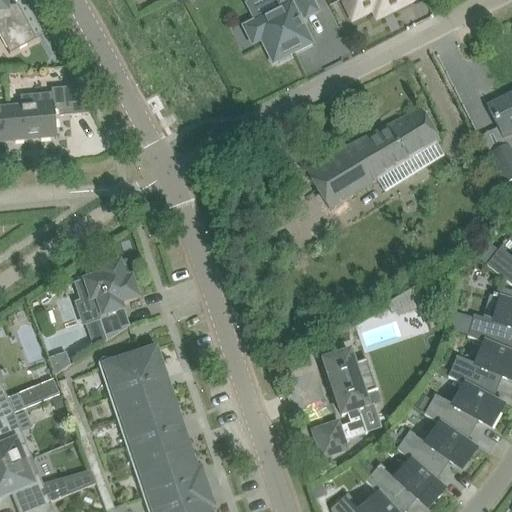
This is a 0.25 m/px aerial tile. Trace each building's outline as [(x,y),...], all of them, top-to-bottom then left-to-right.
[(0,0),(0,36),(1,38),(10,55),(19,50),(37,41),(30,28),(26,22),(18,6),(6,8),(5,0),(0,0)] [(305,19),(318,12),(311,0),(275,0),(281,9),(252,23),(243,28),(252,45),(261,41),(273,64),(278,62),(279,63),(290,58),(290,56),(312,45),(300,21),(304,19),(305,19)] [(342,0),(350,15),(353,13),(354,15),(356,14),(358,17),(376,8),(377,10),(378,13),(378,14),(380,13),(392,7),(393,7),(406,0),(405,0),(342,0)] [(21,107),(10,108),(14,142),(55,138),(56,139),(57,139),(55,118),(89,115),(74,88),(54,90),(51,90),(51,94),(20,97),(21,107)] [(511,95),(488,108),(504,139),(511,135),(511,95)] [(0,143),(14,142),(10,108),(0,109),(0,143)] [(444,156),(436,145),(440,142),(430,127),(420,110),(306,174),(316,191),(329,210),(368,186),(368,187),(395,170),(402,182),(444,156)] [(504,184),(511,180),(511,155),(507,146),(488,156),(504,184)] [(489,246),(479,260),(485,265),(495,251),(489,246)] [(511,256),(501,248),(486,267),(511,287),(511,256)] [(79,302),(73,303),(82,328),(98,323),(104,343),(103,344),(103,345),(128,329),(130,328),(129,327),(128,328),(120,304),(137,299),(131,280),(123,282),(121,275),(122,274),(119,265),(100,271),(102,277),(85,283),(84,280),(73,284),(79,302)] [(456,319),(452,331),(468,335),(467,338),(484,345),(511,355),(511,351),(511,293),(497,289),(495,296),(497,297),(497,299),(500,300),(494,322),(482,319),(474,317),(473,318),(472,323),(468,322),(456,319)] [(484,345),(476,365),(456,357),(448,378),(464,387),(489,400),(489,399),(499,377),(508,381),(509,380),(511,381),(511,355),(484,345)] [(99,363),(98,366),(98,368),(99,370),(100,372),(106,370),(110,382),(104,384),(108,397),(113,410),(119,408),(123,421),(127,434),(121,435),(126,449),(131,463),(136,461),(140,473),(145,486),(139,488),(143,500),(144,502),(147,501),(149,506),(145,508),(146,511),(208,511),(203,511),(199,511),(197,503),(199,502),(197,493),(194,484),(191,485),(187,475),(195,472),(195,470),(190,456),(185,441),(177,443),(173,433),(170,423),(178,420),(173,404),(167,389),(160,391),(156,381),(153,371),(160,368),(155,352),(136,358),(128,361),(121,363),(119,357),(108,361),(106,360),(104,360),(102,360),(100,362),(99,363)] [(338,424),(313,433),(322,459),(341,453),(347,451),(344,443),(366,435),(358,412),(368,409),(368,407),(364,396),(377,391),(367,361),(354,366),(350,353),(342,356),(323,362),(342,418),(348,415),(351,425),(339,429),(338,424)] [(66,354),(49,360),(55,377),(70,367),(66,354)] [(0,422),(14,416),(14,415),(7,399),(4,391),(0,381),(0,422)] [(53,381),(40,386),(47,402),(59,397),(53,381)] [(66,381),(58,384),(63,397),(71,394),(66,381)] [(47,402),(40,386),(7,399),(14,415),(47,402)] [(464,387),(453,406),(435,396),(424,416),(439,426),(463,442),(475,420),(484,425),(485,424),(490,428),(496,418),(497,418),(503,407),(489,399),(489,400),(464,387)] [(71,394),(63,397),(63,398),(66,407),(67,410),(76,407),(71,394)] [(420,396),(414,408),(423,413),(429,401),(420,396)] [(62,397),(51,401),(54,409),(59,411),(66,408),(62,397)] [(76,407),(67,410),(72,423),(80,420),(76,407)] [(25,415),(15,419),(21,432),(31,428),(25,415)] [(0,473),(23,464),(32,461),(26,446),(21,434),(21,432),(15,419),(14,416),(0,422),(0,473)] [(80,420),(72,423),(77,436),(85,433),(80,420)] [(439,426),(427,444),(410,432),(397,451),(410,463),(411,463),(432,481),(433,481),(447,461),(455,466),(461,470),(468,460),(469,461),(476,450),(463,442),(439,426)] [(85,433),(77,436),(82,449),(90,446),(85,433)] [(391,433),(386,440),(393,445),(398,438),(391,433)] [(90,446),(82,449),(87,462),(95,458),(90,446)] [(95,458),(87,462),(91,472),(91,474),(100,471),(95,458)] [(23,464),(0,473),(0,501),(0,498),(10,494),(10,493),(13,492),(16,498),(14,503),(17,511),(33,511),(50,505),(95,485),(92,476),(91,472),(42,486),(38,475),(32,461),(23,464)] [(363,461),(357,469),(363,475),(367,478),(374,470),(370,467),(363,461)] [(411,463),(410,463),(396,479),(380,466),(365,483),(377,496),(378,496),(393,511),(401,511),(414,498),(422,504),(428,508),(435,500),(436,500),(444,491),(433,481),(432,481),(411,463)] [(100,471),(91,474),(96,485),(96,487),(104,484),(100,471)] [(104,484),(96,487),(101,500),(109,497),(104,484)] [(321,486),(311,491),(313,498),(315,503),(327,496),(321,486)] [(361,511),(348,496),(331,511),(330,511),(393,511),(378,496),(377,496),(361,511)] [(109,497),(101,500),(105,511),(108,511),(114,510),(109,497)]
